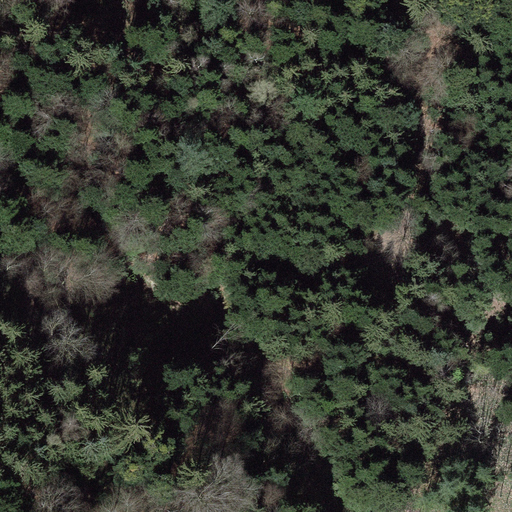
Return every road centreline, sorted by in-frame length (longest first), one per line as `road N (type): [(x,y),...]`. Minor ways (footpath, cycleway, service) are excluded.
road 1 (track): [(89,511),(49,410),(43,332),(0,180)]
road 2 (track): [(0,24),(150,16),(169,0)]
